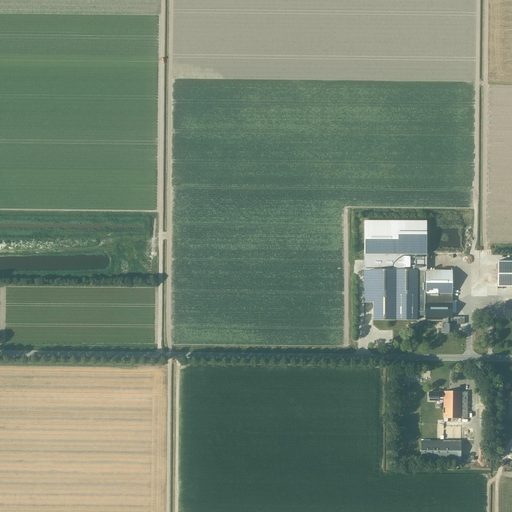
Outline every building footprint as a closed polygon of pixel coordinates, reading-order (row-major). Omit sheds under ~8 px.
[(364,222),(364,270),(373,270),(426,270),(427,270),(427,222),(364,222)] [(364,288),(364,303),(373,303),(373,319),(417,319),(417,318),(425,318),(446,318),(450,318),(452,318),(452,271),(427,270),(426,270),(373,270),(364,270),(364,288)] [(441,328),(441,333),(445,333),(451,333),(451,323),(450,323),(450,318),(446,318),(446,323),(442,323),(442,324),(442,328),(441,328)] [(443,397),(443,418),(444,418),(461,418),(467,418),(468,392),(443,391),(444,393),(443,397)] [(429,392),(429,398),(429,400),(430,401),(435,401),(438,398),(438,397),(443,397),(444,393),(439,393),(439,392),(429,392)] [(421,441),(421,461),(461,461),(461,441),(421,441)]
